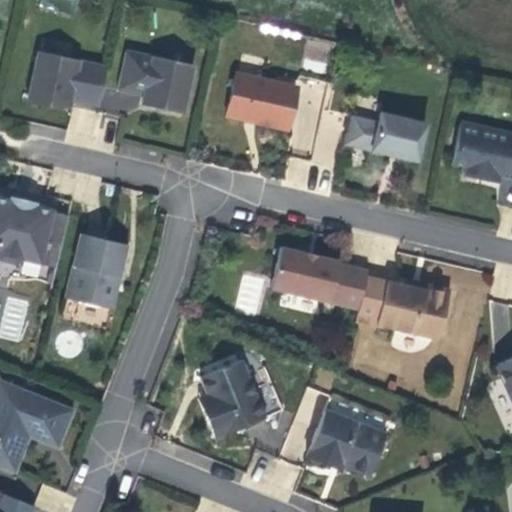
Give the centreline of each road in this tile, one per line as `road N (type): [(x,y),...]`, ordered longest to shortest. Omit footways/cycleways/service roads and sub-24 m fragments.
road 1 (residential): [(197,181),(511,248)]
road 2 (residential): [(107,447),(197,181)]
road 3 (residential): [(278,511),(107,447)]
road 4 (residential): [(197,181),(30,145)]
